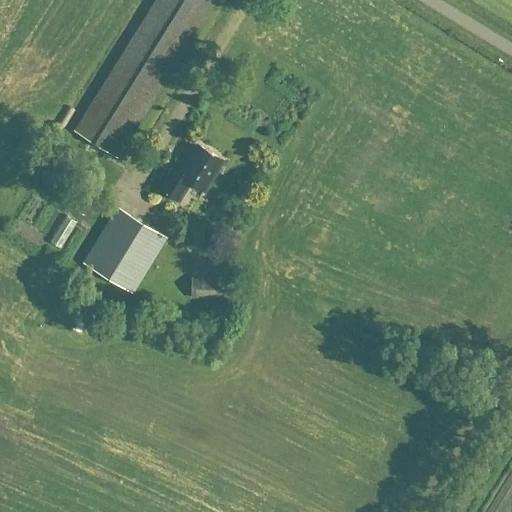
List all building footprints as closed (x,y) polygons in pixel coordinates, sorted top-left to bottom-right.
[(117,160),(216,0),(154,0),(72,132),(117,160)] [(203,192),(222,162),(197,146),(178,176),(170,172),(158,191),(177,203),(189,184),(203,192)] [(87,219),(99,197),(65,176),(52,197),(87,219)] [(196,213),(203,193),(191,189),(184,209),(196,213)] [(131,295),(165,238),(117,208),(82,265),(131,295)] [(75,224),(64,218),(48,244),(59,250),(75,224)] [(227,300),(237,300),(236,283),(227,282),(227,280),(190,278),(190,300),(227,301),(227,300)]
